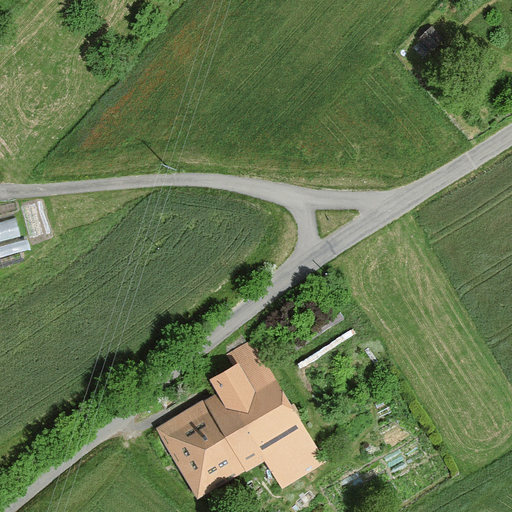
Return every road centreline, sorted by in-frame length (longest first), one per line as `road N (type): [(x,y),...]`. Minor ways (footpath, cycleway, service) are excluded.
road 1 (unclassified): [(310,261),(0,511)]
road 2 (residential): [(0,189),(178,178),(300,196)]
road 3 (unclassified): [(511,133),(398,202)]
